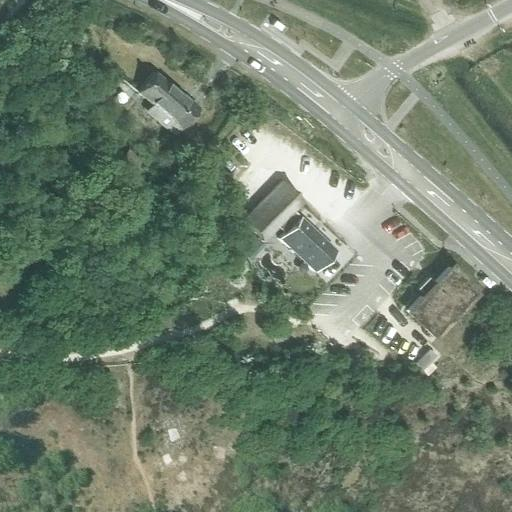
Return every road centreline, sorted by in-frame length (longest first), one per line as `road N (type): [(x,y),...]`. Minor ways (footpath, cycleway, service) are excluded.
road 1 (secondary): [(334,126),(511,281)]
road 2 (secondary): [(146,0),(334,126)]
road 3 (secondary): [(511,248),(349,108)]
road 4 (secondary): [(349,108),(222,23),(169,0)]
road 5 (unclassified): [(349,108),(392,68),(511,6)]
